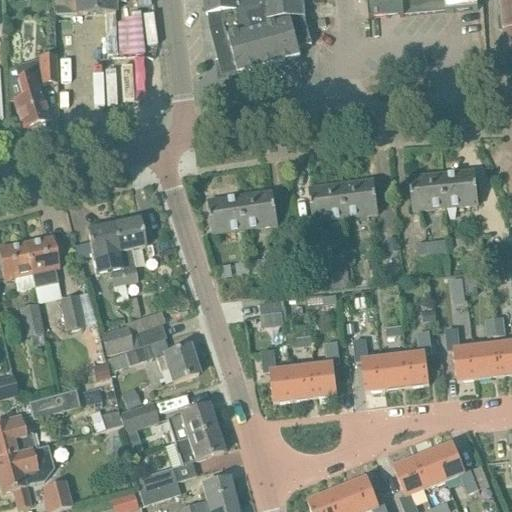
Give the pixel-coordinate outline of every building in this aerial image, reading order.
[(114,0),(52,0),(53,17),(53,18),(115,15),(114,0)] [(367,0),(368,5),(369,17),(369,21),(373,21),(400,18),(405,18),(404,16),(419,15),(446,12),(446,13),(478,10),(476,0),(367,0)] [(511,0),(500,0),(506,54),(511,53),(511,0)] [(293,7),(208,16),(210,31),(213,42),(218,63),(215,64),(217,83),(301,60),(300,58),(298,52),(311,48),(310,46),(311,46),(304,19),(303,7),(293,7)] [(56,57),(40,57),(41,63),(41,86),(57,85),(56,58),(56,57)] [(13,79),(8,81),(9,105),(13,103),(22,132),(48,124),(39,94),(38,95),(36,89),(34,82),(32,77),(18,81),(13,79)] [(480,168),(455,170),(459,220),(484,218),(480,168)] [(455,170),(431,171),(435,221),(459,220),(455,170)] [(431,171),(407,173),(410,223),(435,221),(431,171)] [(379,176),(354,179),(360,229),(385,226),(379,176)] [(354,179),(330,182),(336,232),(360,229),(354,179)] [(330,182),(306,185),(312,235),(336,232),(330,182)] [(277,189),(253,193),(262,243),(286,238),(277,189)] [(253,193),(229,197),(238,247),(262,243),(253,193)] [(229,197),(205,201),(214,251),(238,247),(229,197)] [(139,223),(113,228),(126,288),(138,285),(131,253),(146,250),(143,234),(141,235),(139,223)] [(125,287),(113,228),(88,233),(91,245),(89,245),(92,261),(95,277),(110,274),(113,290),(125,287)] [(485,236),(474,237),(475,246),(486,244),(485,236)] [(474,237),(462,239),(463,247),(475,246),(474,237)] [(462,239),(451,240),(452,248),(463,247),(462,239)] [(51,240),(25,246),(32,278),(34,290),(35,291),(58,286),(55,273),(58,272),(51,240)] [(447,241),(435,242),(436,250),(447,249),(447,241)] [(435,242),(424,243),(425,252),(436,250),(435,242)] [(424,243),(413,245),(414,253),(425,252),(424,243)] [(25,246),(0,251),(0,264),(4,284),(5,284),(16,281),(18,293),(34,290),(32,278),(25,246)] [(387,248),(376,249),(376,258),(388,256),(387,248)] [(376,249),(364,250),(365,259),(376,258),(376,249)] [(364,250),(353,252),(354,260),(365,259),(364,250)] [(348,252),(337,254),(338,262),(349,261),(348,252)] [(337,254),(326,255),(327,264),(338,262),(337,254)] [(326,255),(314,256),(315,265),(327,264),(326,255)] [(289,260),(278,261),(279,270),(290,268),(289,260)] [(278,261),(267,262),(268,271),(279,270),(278,261)] [(267,262),(255,264),(256,272),(268,271),(267,262)] [(251,264),(239,266),(240,274),(252,273),(251,264)] [(239,266),(228,267),(229,276),(240,274),(239,266)] [(228,267),(217,268),(218,277),(229,276),(228,267)] [(475,273),(464,275),(466,295),(477,294),(475,273)] [(462,281),(451,282),(452,294),(464,293),(462,281)] [(335,298),(323,299),(324,308),(336,306),(335,298)] [(85,330),(79,299),(59,302),(66,334),(85,330)] [(364,299),(354,301),(354,302),(355,311),(366,310),(365,303),(364,299)] [(279,304),(260,306),(261,318),(280,316),(279,304)] [(38,307),(20,311),(26,340),(30,339),(33,350),(44,348),(42,337),(44,336),(44,334),(38,308),(38,307)] [(435,314),(424,315),(425,325),(436,323),(435,314)] [(504,321),(495,322),(497,339),(506,338),(504,321)] [(488,340),(497,339),(495,322),(486,323),(488,340)] [(135,337),(138,351),(148,348),(166,341),(162,328),(143,334),(135,337)] [(386,331),(387,340),(404,339),(403,329),(386,331)] [(127,330),(100,337),(106,359),(133,352),(127,330)] [(479,381),(476,349),(473,350),(473,344),(463,346),(462,342),(459,342),(457,331),(447,332),(449,354),(454,354),(457,383),(479,381)] [(404,357),(408,389),(429,387),(426,358),(432,357),(429,335),(417,336),(419,355),(404,357)] [(312,349),(311,339),(293,341),(295,352),(312,349)] [(383,359),(367,361),(365,342),(354,343),(356,364),(362,363),(365,394),(387,392),(383,359)] [(313,368),(316,400),(338,398),(334,367),(340,366),(338,345),(326,347),(328,366),(313,368)] [(511,345),(498,347),(501,378),(511,377),(511,345)] [(498,347),(476,349),(479,381),(501,378),(498,347)] [(152,361),(148,348),(138,351),(106,362),(111,375),(129,369),(152,361)] [(169,372),(174,386),(199,378),(189,349),(164,358),(164,357),(156,360),(161,374),(169,372)] [(291,370),(276,372),(274,352),(262,354),(265,376),(270,374),(273,405),(295,403),(291,370)] [(383,359),(387,392),(408,389),(404,357),(383,359)] [(105,366),(92,369),(95,382),(108,379),(105,366)] [(291,370),(295,403),(316,400),(313,368),(291,370)] [(13,379),(0,381),(0,402),(18,398),(13,379)] [(98,392),(83,395),(86,408),(101,404),(98,392)] [(140,407),(134,393),(121,399),(128,413),(130,412),(140,407)] [(75,394),(29,406),(33,423),(80,411),(75,394)] [(128,413),(118,416),(125,436),(147,429),(159,426),(152,405),(128,413)] [(170,434),(174,445),(216,432),(209,408),(180,417),(167,422),(170,434)] [(20,420),(0,424),(0,461),(34,452),(36,452),(32,437),(24,434),(20,420)] [(223,455),(216,432),(174,445),(177,457),(178,457),(181,466),(181,467),(193,463),(195,463),(195,464),(223,455)] [(434,454),(446,484),(460,478),(468,497),(479,493),(470,472),(465,475),(454,446),(434,454)] [(17,457),(0,461),(0,490),(1,496),(12,493),(16,511),(21,511),(32,509),(27,489),(43,485),(53,472),(48,450),(37,452),(17,457)] [(414,461),(426,492),(446,484),(434,454),(414,461)] [(414,461),(395,469),(406,498),(400,500),(404,511),(416,511),(411,497),(426,492),(414,461)] [(176,486),(175,483),(172,471),(135,482),(140,498),(176,486)] [(349,488),(358,511),(386,511),(385,506),(380,508),(369,480),(349,488)] [(180,511),(225,511),(235,510),(228,481),(202,488),(206,504),(180,511)] [(40,493),(44,511),(61,511),(70,510),(64,486),(40,493)] [(180,498),(176,486),(140,498),(144,509),(180,498)] [(328,496),(334,511),(358,511),(349,488),(328,496)] [(122,499),(125,511),(132,511),(137,511),(133,496),(122,499)] [(308,503),(311,511),(334,511),(328,496),(308,503)] [(449,511),(446,502),(431,509),(432,511),(449,511)]
